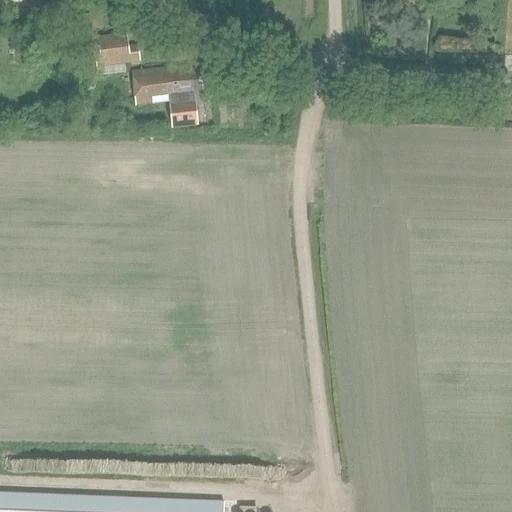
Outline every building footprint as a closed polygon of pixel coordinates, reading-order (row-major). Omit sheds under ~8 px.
[(91,16),(84,17),(85,33),(92,33),(91,16)] [(139,46),(129,48),(127,34),(92,39),(96,68),(131,64),(131,67),(141,65),(139,46)] [(190,65),(131,70),(134,103),(169,100),(169,105),(168,105),(171,126),(197,124),(195,102),(194,102),(193,90),(202,89),(200,71),(191,72),(190,65)] [(67,120),(56,122),(57,132),(68,130),(67,120)] [(0,511),(225,511),(226,504),(0,494),(0,511)]
